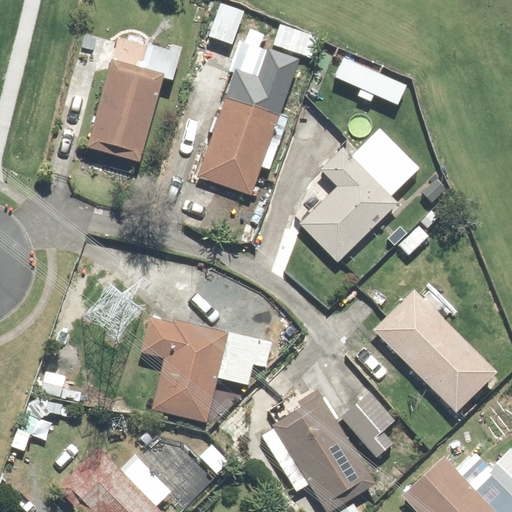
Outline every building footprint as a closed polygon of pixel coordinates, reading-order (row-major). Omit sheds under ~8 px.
[(198,178),(251,197),(262,167),(272,171),(281,145),(271,142),(280,116),(292,120),(304,87),(291,83),(288,92),(242,76),(258,32),(216,17),(191,86),(227,99),(198,178)] [(173,52),(120,37),(89,148),(144,163),(167,79),(178,82),(188,47),(175,44),(173,52)] [(414,87),(344,56),(334,76),(405,108),(414,87)] [(337,259),(398,203),(394,198),(424,171),(384,128),(355,155),(348,148),(323,170),(339,187),(302,221),(337,259)] [(415,289),(376,328),(459,410),(497,371),(415,289)] [(165,358),(154,412),(208,423),(218,376),(270,386),(279,344),(154,318),(147,354),(165,358)] [(397,419),(374,387),(341,410),(373,456),(395,441),(386,427),(397,419)] [(325,511),(373,485),(327,402),(300,417),(295,407),(273,419),(277,426),(262,434),(296,493),(310,485),(325,511)] [(99,444),(56,485),(82,511),(162,511),(157,507),(174,490),(138,453),(122,468),(99,444)] [(404,493),(423,511),(511,511),(511,446),(493,465),(483,455),(465,473),(444,453),(404,493)]
